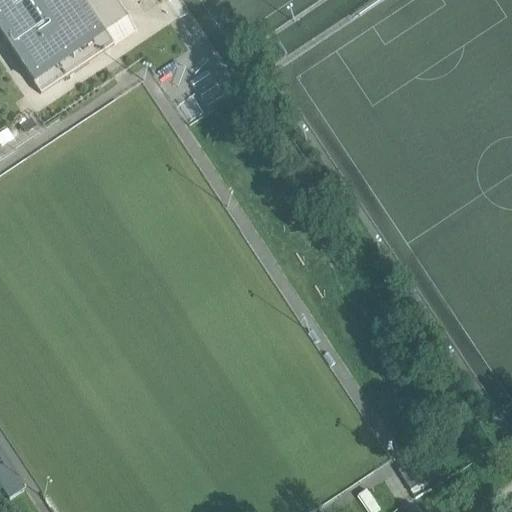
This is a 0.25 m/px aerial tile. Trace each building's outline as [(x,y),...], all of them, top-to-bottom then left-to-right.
[(137,31),(115,0),(0,0),(0,35),(40,96),(114,46),(137,31)] [(21,128),(24,133),(32,128),(29,122),(21,128)] [(7,132),(0,136),(0,144),(1,146),(12,140),(7,132)] [(0,489),(9,502),(24,492),(0,455),(0,489)] [(399,472),(412,492),(422,485),(409,466),(399,472)] [(380,511),(381,511),(367,492),(359,497),(369,511),(380,511)]
